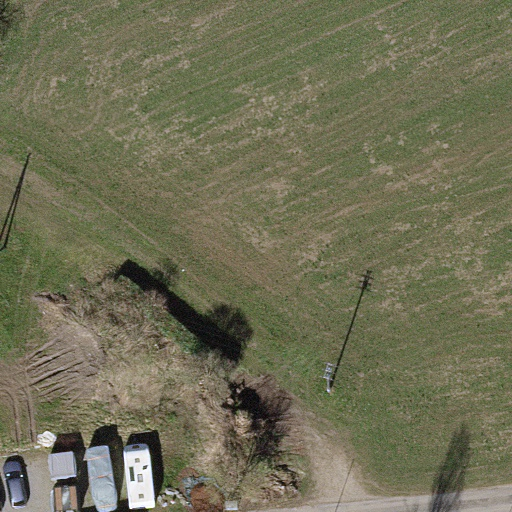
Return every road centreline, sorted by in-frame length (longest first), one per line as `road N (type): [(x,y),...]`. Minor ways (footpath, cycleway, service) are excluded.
road 1 (track): [(347,511),(318,432),(259,370),(106,233),(0,170)]
road 2 (track): [(511,492),(337,511)]
